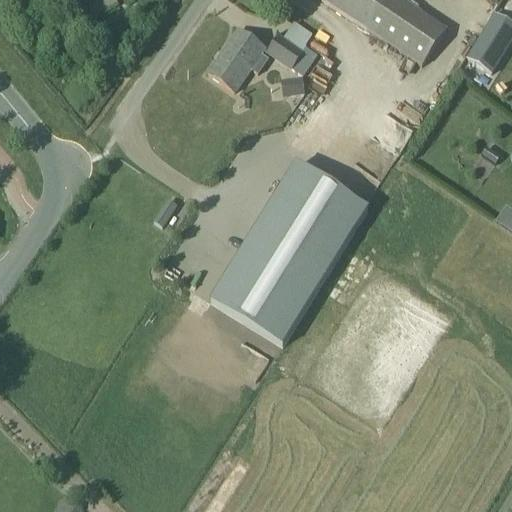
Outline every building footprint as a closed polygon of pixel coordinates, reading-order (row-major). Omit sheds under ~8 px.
[(313,0),(420,71),(446,34),(394,0),(313,0)] [(481,28),(489,7),(478,3),(470,24),(481,28)] [(490,79),(511,42),(511,30),(492,19),(465,64),(490,79)] [(256,79),(266,64),(259,59),(263,54),(236,35),(206,79),(233,97),(249,74),(256,79)] [(309,72),(314,65),(302,57),(300,55),(289,48),(277,39),(264,58),(289,76),(295,73),(301,78),(303,79),(309,72)] [(310,43),(303,53),(318,63),(325,53),(310,43)] [(445,78),(403,159),(424,170),(462,96),(453,91),(457,84),(445,78)] [(301,99),(299,83),(286,84),(278,86),(280,102),(301,99)] [(365,184),(387,173),(376,152),(354,163),(365,184)] [(498,160),(486,152),(480,160),(493,169),(498,160)] [(294,170),(209,307),(280,352),(366,215),(294,170)] [(430,279),(407,313),(429,327),(437,315),(455,327),(470,306),(430,279)] [(511,337),(494,325),(461,371),(511,407),(511,337)] [(235,463),(204,511),(248,511),(267,482),(235,463)] [(309,468),(289,500),(308,511),(383,511),(378,508),(376,511),(309,468)] [(76,511),(62,502),(55,511),(76,511)]
